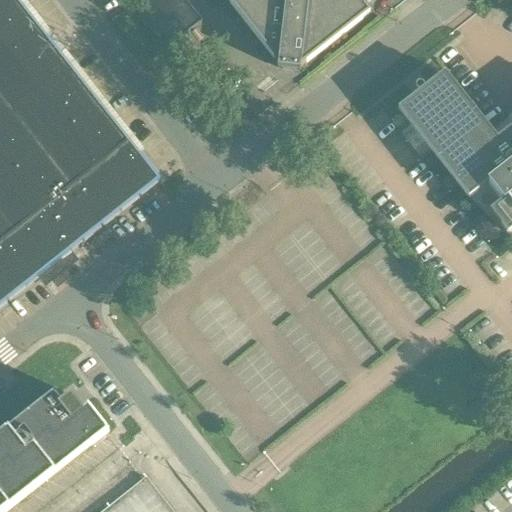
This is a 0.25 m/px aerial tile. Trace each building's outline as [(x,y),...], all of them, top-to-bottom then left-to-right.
[(14,0),(0,0),(0,306),(157,181),(138,157),(139,156),(14,0)] [(226,0),(278,65),(301,68),(370,14),(358,0),(226,0)] [(508,235),(511,231),(511,129),(498,141),(445,74),(399,111),(469,199),(488,184),(502,203),(490,213),(508,235)] [(0,511),(5,511),(89,446),(90,448),(109,433),(88,407),(83,411),(71,396),(59,405),(53,398),(0,440),(0,511)] [(205,511),(167,463),(106,511),(205,511)]
